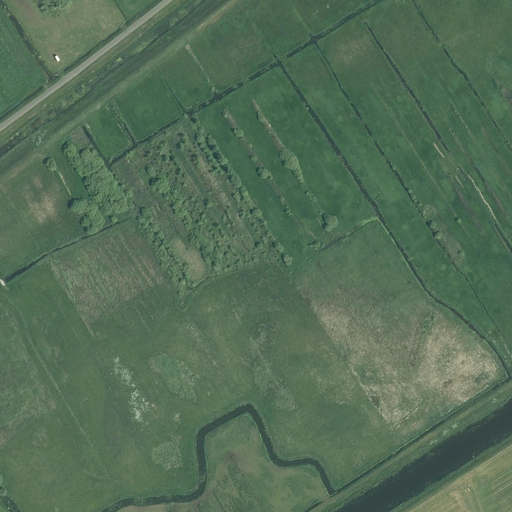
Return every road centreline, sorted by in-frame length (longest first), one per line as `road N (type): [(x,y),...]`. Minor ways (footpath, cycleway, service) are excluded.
road 1 (track): [(229,0),(37,146)]
road 2 (unclassified): [(168,0),(0,128)]
